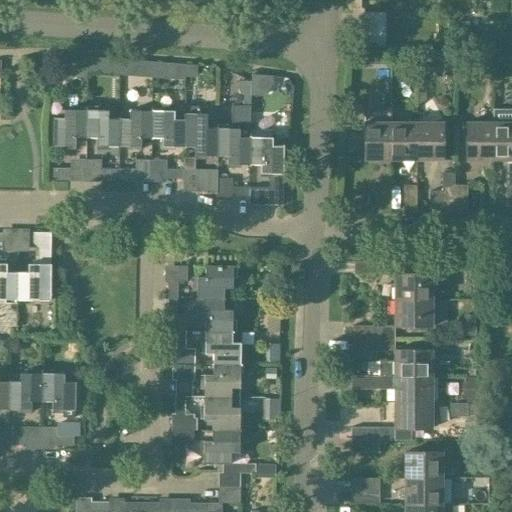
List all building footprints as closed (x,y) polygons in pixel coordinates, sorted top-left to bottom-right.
[(469,22),(454,22),(454,38),(469,38),(469,22)] [(99,59),(86,59),(86,71),(99,72),(99,59)] [(163,63),(151,62),(150,75),(163,75),(163,63)] [(240,98),(287,99),(287,74),(251,74),(251,79),(240,79),(240,98)] [(231,129),(217,129),(217,156),(228,156),(228,165),(250,165),(250,130),(250,105),(231,105),(231,129)] [(185,107),(185,147),(195,147),(195,156),(217,156),(217,129),(207,129),(207,120),(207,106),(185,107)] [(130,120),(119,120),(119,147),(140,147),(140,139),(151,139),(152,107),(140,107),(140,111),(130,111),(130,120)] [(172,107),(152,107),(151,139),(162,139),(162,147),(185,147),(185,107),(172,107)] [(364,108),(364,123),(365,160),(391,160),(391,123),(391,109),(364,108)] [(86,139),(87,111),(64,111),(64,119),(53,119),(53,147),(75,147),(75,139),(86,139)] [(108,111),(87,111),(86,139),(96,139),(96,147),(119,147),(119,120),(108,120),(108,111)] [(511,121),(493,122),(493,160),(506,160),(506,185),(507,214),(511,213),(511,121)] [(417,122),(391,123),(391,160),(417,160),(417,122)] [(443,122),(417,122),(417,160),(443,160),(443,122)] [(493,160),(493,122),(467,122),(467,160),(493,160)] [(250,130),(250,165),(261,165),(261,174),(272,174),(283,174),(283,136),(272,136),(272,129),(250,130)] [(70,168),(53,168),(53,178),(70,178),(70,168)] [(119,179),(119,169),(102,169),(101,179),(119,179)] [(119,169),(119,179),(136,179),(136,169),(119,169)] [(167,169),(167,179),(184,179),(184,170),(167,169)] [(442,173),(442,191),(430,191),(430,214),(455,214),(454,173),(442,173)] [(454,173),(455,214),(468,213),(468,186),(455,186),(455,173),(454,173)] [(272,196),(282,196),(283,174),(272,174),(272,196)] [(217,178),(200,178),(200,188),(217,188),(217,178)] [(378,185),(378,214),(391,214),(391,185),(378,185)] [(404,185),(404,214),(417,214),(417,185),(404,185)] [(250,187),(233,187),(232,197),(250,197),(250,187)] [(28,273),(18,273),(18,300),(51,300),(51,265),(51,233),(33,233),(33,244),(39,250),(39,265),(29,265),(28,273)] [(432,274),(419,274),(419,261),(393,261),(393,262),(355,262),(355,275),(394,275),(395,300),(432,300),(432,274)] [(0,300),(18,300),(18,273),(7,273),(7,265),(0,264),(0,300)] [(198,277),(197,299),(224,300),(224,289),(232,289),(232,266),(205,265),(205,277),(198,277)] [(168,299),(178,299),(178,282),(168,282),(168,299)] [(178,299),(168,299),(168,316),(164,316),(164,331),(176,332),(185,332),(187,332),(187,316),(178,316),(178,299)] [(224,300),(197,299),(197,321),(205,321),(205,332),(232,332),(232,311),(224,311),(224,300)] [(432,300),(395,300),(395,326),(448,325),(448,301),(432,301),(432,300)] [(352,338),(381,337),(381,326),(352,326),(352,338)] [(176,332),(176,349),(173,349),(172,365),(195,365),(195,349),(185,349),(185,332),(176,332)] [(232,332),(205,332),(205,354),(213,354),(213,365),(240,365),(240,343),(232,343),(232,332)] [(381,351),(381,337),(352,338),(353,351),(381,351)] [(395,349),(395,361),(379,361),(380,376),(432,376),(432,349),(395,349)] [(195,365),(172,365),(172,380),(176,380),(176,397),(186,397),(192,398),(193,380),(195,380),(195,365)] [(205,375),(205,398),(239,398),(240,387),(240,365),(213,365),(213,375),(205,375)] [(0,373),(0,410),(11,411),(11,382),(0,382),(0,374),(0,373)] [(22,382),(11,382),(11,411),(33,411),(33,402),(44,402),(44,374),(22,374),(22,382)] [(44,374),(44,402),(54,402),(54,410),(75,410),(75,383),(65,383),(66,375),(44,374)] [(380,376),(351,376),(351,389),(395,390),(395,401),(432,401),(432,376),(380,376)] [(186,397),(176,397),(175,414),(186,415),(186,397)] [(239,398),(205,398),(205,420),(213,420),(213,430),(239,431),(239,409),(239,398)] [(395,427),(380,427),(351,428),(351,440),(380,439),(411,440),(411,427),(432,427),(432,401),(395,401),(395,427)] [(239,431),(213,430),(212,441),(204,441),(204,464),(216,464),(216,473),(256,474),(256,464),(230,464),(230,453),(239,453),(239,431)] [(0,445),(10,446),(10,436),(0,435),(0,445)] [(26,436),(10,436),(10,446),(26,446),(26,436)] [(57,437),(57,446),(74,446),(74,436),(57,437)] [(380,454),(380,439),(351,440),(352,453),(380,454)] [(185,463),(185,445),(175,446),(175,463),(185,463)] [(405,478),(442,478),(442,452),(405,452),(405,478)] [(380,492),(380,478),(351,478),(351,491),(380,492)] [(442,478),(405,478),(405,504),(420,504),(443,504),(442,478)] [(207,503),(207,511),(220,511),(221,503),(240,503),(240,487),(218,487),(218,503),(207,503)] [(142,502),(141,511),(173,511),(174,499),(159,499),(159,503),(142,502)] [(92,502),(91,511),(108,511),(109,502),(92,502)] [(141,511),(142,502),(125,502),(124,511),(141,511)] [(207,511),(207,503),(190,503),(190,511),(207,511)]
